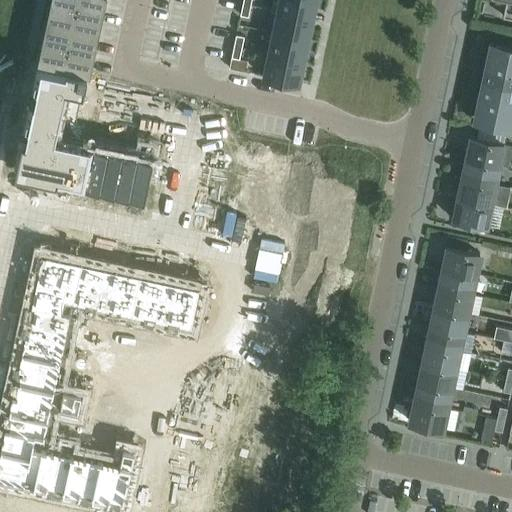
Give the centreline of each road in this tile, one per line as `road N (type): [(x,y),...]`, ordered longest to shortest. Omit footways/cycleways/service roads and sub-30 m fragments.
road 1 (residential): [(346,511),(356,417),(413,141)]
road 2 (residential): [(123,71),(413,141)]
road 3 (residential): [(413,141),(443,0)]
